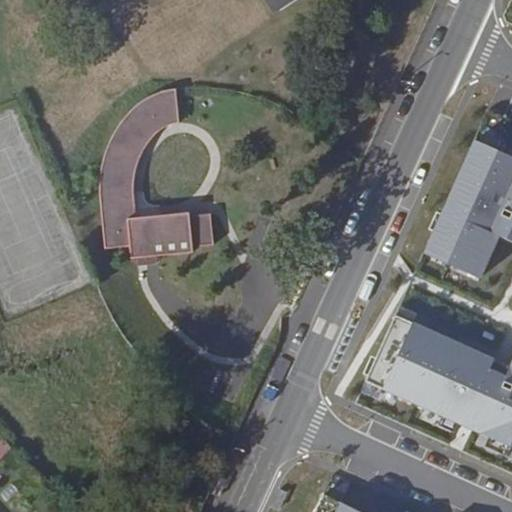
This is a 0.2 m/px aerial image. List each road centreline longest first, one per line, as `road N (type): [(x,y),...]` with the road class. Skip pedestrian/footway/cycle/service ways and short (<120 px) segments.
road 1 (residential): [(458,39),(283,416)]
road 2 (residential): [(283,416),(503,511)]
